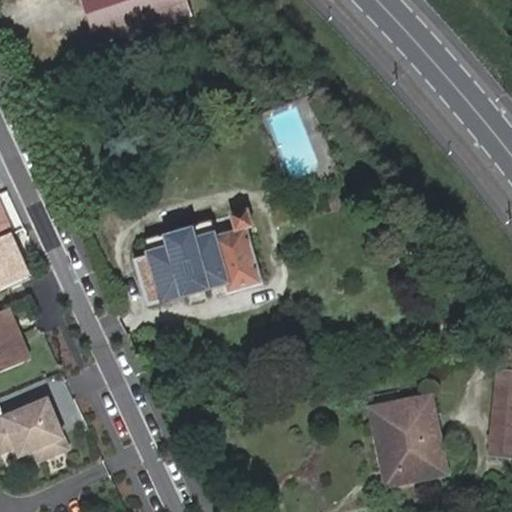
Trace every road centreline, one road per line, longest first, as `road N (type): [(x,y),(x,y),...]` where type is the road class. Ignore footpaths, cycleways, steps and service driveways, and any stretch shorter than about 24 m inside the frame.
road 1 (residential): [(176,511),(0,131)]
road 2 (secondary): [(375,0),(511,156)]
